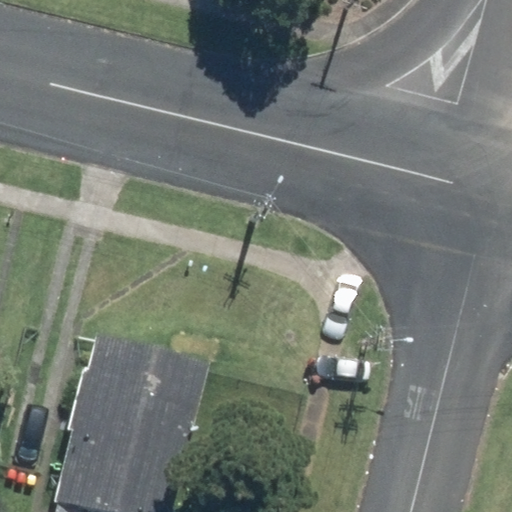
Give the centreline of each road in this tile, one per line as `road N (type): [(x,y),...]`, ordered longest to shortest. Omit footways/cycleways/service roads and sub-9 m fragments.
road 1 (residential): [(496,188),(0,65)]
road 2 (tertiary): [(416,511),(496,188)]
